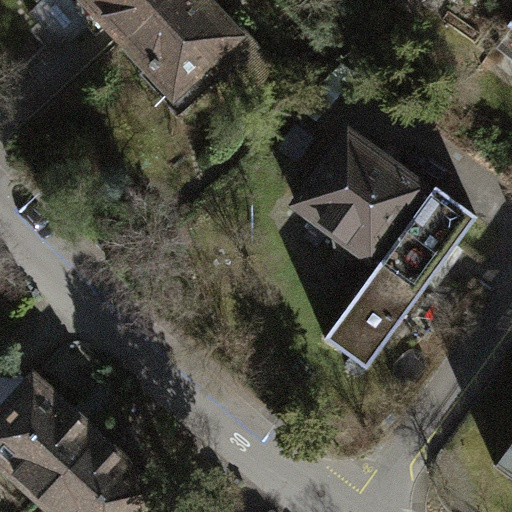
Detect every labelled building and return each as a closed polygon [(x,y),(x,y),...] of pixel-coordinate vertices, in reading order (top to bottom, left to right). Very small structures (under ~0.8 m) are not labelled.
[(85,0),(125,41),(168,0),(85,0)] [(168,0),(125,41),(187,110),(252,51),(204,0),(168,0)] [(347,135),(297,202),(336,231),(332,246),(355,259),(374,248),(419,190),(347,135)] [(429,198),(419,190),(374,248),(382,254),(323,333),(364,364),(476,217),(437,187),(429,198)] [(38,497),(96,435),(34,376),(28,382),(7,362),(0,370),(0,473),(6,467),(38,497)] [(140,511),(159,492),(96,435),(38,497),(53,511),(140,511)] [(511,445),(495,468),(511,479),(511,445)]
